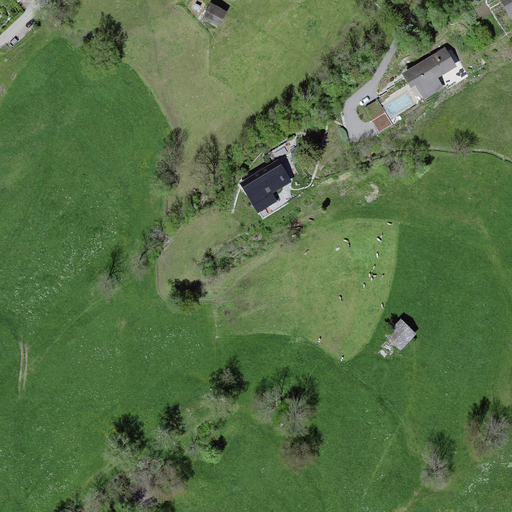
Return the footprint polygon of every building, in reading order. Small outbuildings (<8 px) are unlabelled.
[(511,0),(496,0),(508,19),(511,17),(511,0)] [(227,13),(211,4),(202,19),(219,28),(227,13)] [(445,48),(404,73),(411,84),(416,82),(425,96),(441,86),(435,76),(454,65),(445,48)] [(377,99),(366,107),(374,119),(371,121),(379,133),(393,124),(377,99)] [(250,179),(238,186),(254,210),(273,202),(269,194),(288,183),(276,164),(267,169),(259,173),(250,179)] [(414,334),(401,321),(388,334),(401,347),(414,334)]
